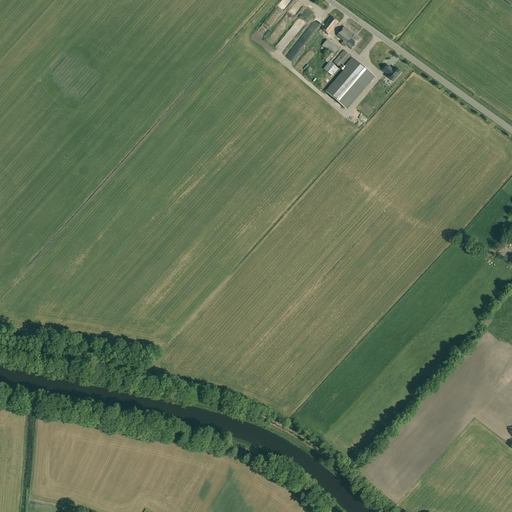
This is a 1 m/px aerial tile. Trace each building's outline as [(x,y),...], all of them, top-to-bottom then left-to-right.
[(298,1),(292,11),(297,14),(303,5),(298,1)] [(331,16),(321,29),(328,34),(338,22),(331,16)] [(317,32),(323,21),(320,20),(318,23),(314,21),(310,28),(317,32)] [(344,27),(337,36),(338,37),(339,36),(340,38),(343,41),(347,44),(352,49),(360,39),(355,34),(354,35),(344,27)] [(289,44),(302,33),(300,31),(302,30),(300,28),(298,29),(296,28),(285,38),(289,44)] [(329,49),(332,44),(326,40),(322,45),(329,49)] [(334,45),(330,50),(335,54),(338,49),(334,45)] [(328,50),(321,58),(323,59),(327,62),(334,55),(330,51),(329,52),(328,50)] [(344,50),(333,62),(339,68),(350,56),(344,50)] [(375,53),(372,56),(378,62),(381,58),(375,53)] [(347,67),(326,92),(346,109),(374,77),(353,58),(346,66),(347,67)] [(329,61),(323,69),(332,76),(338,69),(329,61)] [(387,65),(383,70),(388,75),(386,76),(393,81),(401,72),(394,67),(392,70),(387,65)]
